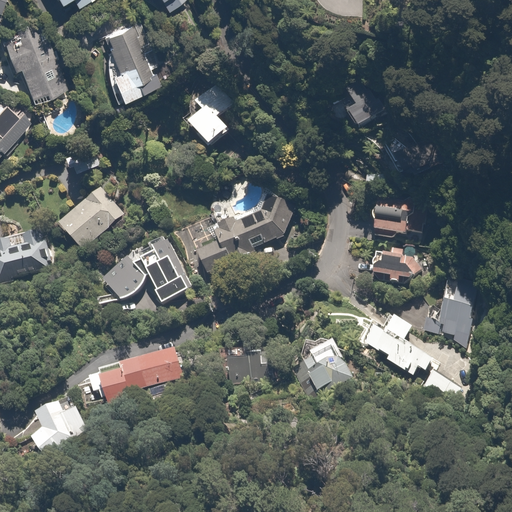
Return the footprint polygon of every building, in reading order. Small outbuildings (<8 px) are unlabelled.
[(153,0),(159,10),(177,0),(153,0)] [(43,18),(9,29),(12,39),(0,43),(0,50),(5,66),(16,63),(28,99),(66,87),(43,18)] [(98,20),(80,26),(84,37),(101,30),(98,20)] [(129,21),(100,33),(114,68),(103,72),(113,98),(153,83),(129,21)] [(230,122),(198,90),(173,115),(204,147),(230,122)] [(0,148),(22,122),(0,103),(0,148)] [(268,187),(266,187),(260,212),(232,221),(231,216),(213,224),(214,230),(206,234),(209,241),(188,250),(200,277),(253,254),(251,249),(288,232),(298,192),(268,187)] [(388,190),(368,189),(365,230),(385,232),(388,190)] [(86,200),(58,224),(80,250),(108,225),(86,200)] [(40,228),(0,238),(0,284),(51,272),(40,228)] [(421,257),(370,250),(367,273),(418,281),(421,257)] [(147,251),(133,259),(158,304),(182,291),(163,258),(154,263),(147,251)] [(141,280),(121,262),(99,284),(119,303),(141,280)] [(468,300),(443,296),(437,331),(462,335),(468,300)] [(371,323),(361,341),(386,355),(382,361),(412,378),(417,369),(427,375),(437,359),(410,344),(415,334),(387,318),(380,329),(371,323)] [(329,342),(298,362),(321,397),(352,377),(329,342)] [(102,376),(90,379),(94,394),(99,392),(101,399),(106,398),(108,404),(132,397),(131,393),(183,377),(176,351),(101,372),(102,376)] [(254,353),(224,357),(228,384),(258,380),(254,353)] [(33,409),(31,410),(37,426),(26,438),(45,458),(83,421),(71,407),(55,415),(51,402),(33,409)]
